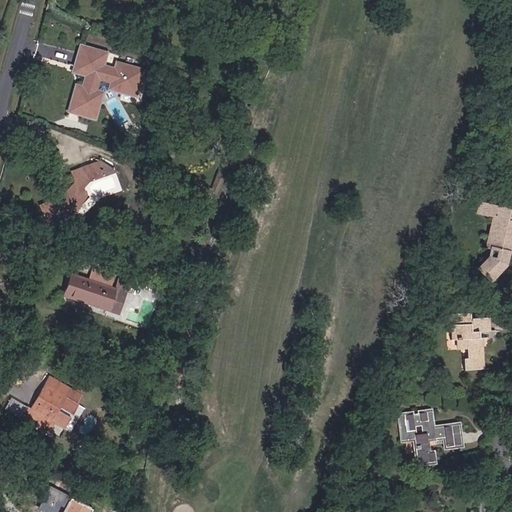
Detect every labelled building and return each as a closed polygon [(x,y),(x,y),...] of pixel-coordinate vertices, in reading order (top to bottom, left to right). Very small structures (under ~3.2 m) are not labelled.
[(111,77),(98,72),(102,59),(75,49),(68,68),(83,73),(81,79),(77,91),(70,89),(61,113),(85,121),(95,95),(105,91),(130,101),(139,77),(114,68),(111,77)] [(66,73),(81,79),(83,73),(68,68),(66,73)] [(91,178),(99,176),(93,161),(86,164),(91,178)] [(59,217),(69,206),(76,197),(72,193),(78,183),(91,178),(86,164),(66,170),(70,180),(62,189),(62,194),(58,197),(36,205),(42,223),(59,217)] [(120,188),(132,184),(130,177),(114,171),(120,188)] [(86,188),(90,195),(107,185),(102,177),(86,188)] [(493,280),(511,264),(511,261),(511,208),(494,205),(493,211),(502,213),(496,246),(503,247),(501,255),(494,254),(481,264),(493,280)] [(60,299),(103,313),(111,291),(68,277),(60,299)] [(103,313),(117,317),(123,296),(111,291),(103,313)] [(486,336),(482,336),(482,330),(490,330),(490,316),(474,317),(474,312),(456,313),(457,338),(462,338),(463,346),(471,347),(472,357),(476,357),(476,368),(487,367),(486,336)] [(68,388),(48,374),(28,406),(24,403),(18,412),(41,427),(47,417),(55,422),(74,391),(73,391),(75,388),(70,385),(68,388)] [(18,412),(24,403),(8,394),(2,404),(17,414),(18,412)] [(436,452),(430,452),(430,442),(447,439),(447,448),(463,446),(460,425),(431,429),(430,422),(434,422),(434,411),(421,412),(421,417),(412,417),(412,413),(402,415),(403,440),(416,439),(419,465),(437,463),(436,452)] [(61,489),(50,511),(82,511),(88,502),(61,489)]
